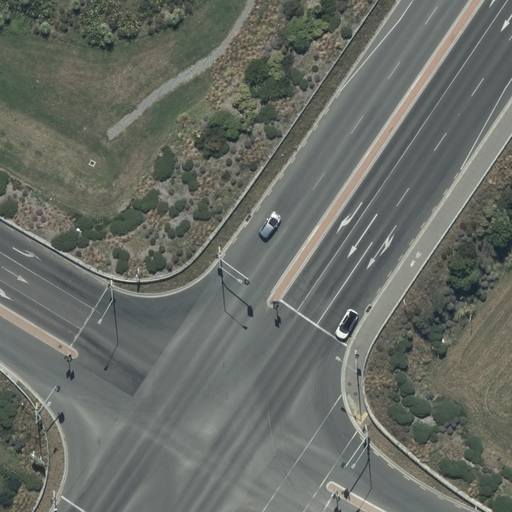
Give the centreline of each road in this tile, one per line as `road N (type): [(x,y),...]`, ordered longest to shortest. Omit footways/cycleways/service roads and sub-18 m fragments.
road 1 (secondary): [(511,34),(253,417)]
road 2 (secondary): [(185,380),(443,0)]
road 3 (motorway): [(0,266),(185,380)]
road 4 (secondary): [(253,417),(426,511)]
road 5 (motorway): [(154,425),(0,327)]
